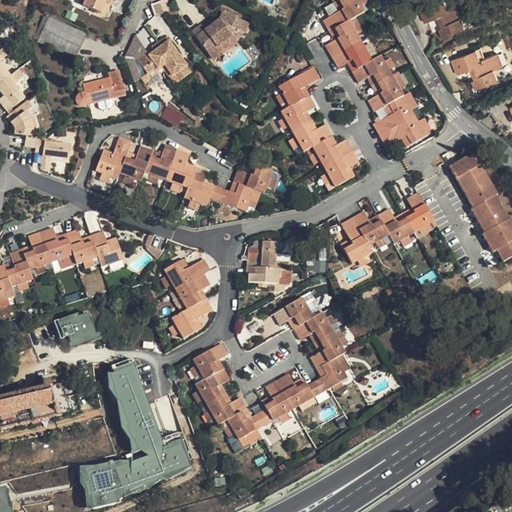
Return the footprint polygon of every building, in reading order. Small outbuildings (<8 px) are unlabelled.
[(84,0),(82,5),(101,13),(106,3),(109,4),(110,0),(84,0)] [(355,18),(364,13),(356,0),(338,0),(333,3),(338,12),(323,21),(329,32),(349,21),(355,18)] [(356,0),(364,13),(370,9),(364,0),(356,0)] [(443,0),(437,0),(419,8),(425,23),(438,17),(436,14),(442,12),(445,19),(439,22),(442,27),(439,28),(443,37),(466,27),(462,18),(471,14),(466,1),(452,7),(447,9),(443,0)] [(449,0),(443,0),(447,9),(452,7),(449,0)] [(326,7),(330,14),(337,11),(333,3),(326,7)] [(192,32),(212,59),(220,53),(223,56),(238,44),(235,40),(232,36),(239,31),(244,33),(248,24),(223,12),(220,19),(211,25),(205,30),(202,26),(201,25),(192,32)] [(438,17),(439,22),(445,19),(442,12),(436,14),(438,17)] [(48,17),(37,40),(76,57),(86,34),(48,17)] [(355,18),(349,21),(357,35),(363,32),(355,18)] [(208,21),(202,26),(205,30),(211,25),(208,21)] [(325,46),(332,57),(360,41),(357,35),(349,21),(329,32),(334,41),(325,46)] [(239,31),(232,36),(235,40),(244,33),(239,31)] [(168,36),(159,43),(171,60),(163,65),(163,66),(164,65),(173,76),(174,75),(179,82),(191,73),(169,42),(171,40),(168,36)] [(332,57),(338,69),(347,63),(352,72),(371,61),(368,56),(364,48),(360,41),(332,57)] [(147,53),(138,59),(140,64),(148,74),(154,70),(155,72),(163,66),(163,65),(171,60),(159,43),(152,48),(153,49),(153,50),(155,52),(149,56),(147,53)] [(374,53),(369,44),(364,48),(368,56),(374,53)] [(0,83),(10,76),(0,63),(0,60),(9,54),(4,47),(0,50),(0,83)] [(480,48),(476,50),(480,61),(485,59),(480,48)] [(476,50),(452,60),(457,75),(470,69),(469,66),(475,64),(478,71),(472,74),(475,79),(472,80),(476,89),(499,79),(494,69),(504,66),(499,53),(485,59),(480,61),(476,50)] [(371,61),(352,72),(358,84),(367,78),(372,75),(373,78),(368,81),(372,87),(392,76),(380,56),(371,61)] [(395,68),(390,59),(384,62),(389,71),(395,68)] [(470,69),(472,74),(478,71),(475,64),(469,66),(470,69)] [(164,65),(163,66),(163,70),(164,70),(175,85),(179,82),(174,75),(173,76),(164,65)] [(154,70),(148,74),(151,79),(163,70),(163,66),(155,72),(154,70)] [(313,67),(278,87),(282,93),(286,102),(289,108),(309,96),(305,90),(300,93),(299,90),(304,88),(320,79),(313,67)] [(0,98),(0,103),(7,112),(24,99),(13,84),(23,76),(18,70),(0,83),(0,91),(3,96),(0,98)] [(111,88),(122,85),(119,73),(108,75),(109,79),(111,88)] [(400,90),(406,87),(398,73),(392,76),(400,90)] [(392,76),(372,87),(375,94),(381,91),(382,93),(376,96),(368,101),(374,112),(383,108),(403,96),(400,90),(392,76)] [(109,79),(83,85),(85,94),(83,93),(81,93),(79,94),(77,96),(76,99),(76,101),(77,104),(79,106),(81,107),(83,107),(85,106),(88,104),(89,102),(89,100),(90,103),(97,102),(98,108),(102,110),(111,108),(113,105),(111,98),(125,95),(122,85),(111,88),(109,79)] [(286,102),(282,93),(276,97),(280,105),(286,102)] [(403,96),(383,108),(388,116),(373,125),(379,136),(414,117),(411,111),(417,107),(409,93),(403,96)] [(315,107),(309,96),(289,108),(281,113),(284,118),(289,127),(292,132),(311,121),(307,112),(315,107)] [(27,101),(10,114),(14,120),(10,123),(13,127),(14,130),(14,135),(32,137),(33,129),(30,120),(25,113),(32,107),(27,101)] [(160,117),(178,126),(183,114),(166,106),(160,117)] [(10,114),(6,117),(10,123),(14,120),(10,114)] [(386,148),(401,139),(406,136),(407,138),(402,141),(406,148),(425,137),(417,123),(414,117),(379,136),(386,148)] [(289,127),(284,118),(278,122),(283,130),(289,127)] [(431,134),(423,119),(417,123),(425,137),(431,134)] [(300,146),(303,152),(312,147),(332,136),(325,125),(316,130),(311,132),(310,130),(315,127),(311,121),(292,132),(295,138),(300,146)] [(25,136),(24,147),(35,148),(37,138),(32,137),(25,136)] [(332,136),(312,147),(315,153),(320,162),(323,168),(352,152),(345,140),(337,145),(332,136)] [(104,150),(95,172),(109,177),(117,180),(119,174),(127,153),(131,142),(119,137),(113,154),(104,150)] [(37,138),(35,152),(43,153),(40,170),(49,171),(50,158),(68,160),(70,146),(55,144),(56,140),(37,138)] [(295,138),(289,141),(294,150),(300,146),(295,138)] [(159,178),(166,180),(178,150),(165,145),(162,154),(160,160),(157,159),(159,153),(152,151),(144,172),(150,174),(159,178)] [(152,151),(140,147),(136,156),(134,162),(132,161),(134,155),(127,153),(119,174),(125,176),(134,179),(140,182),(144,172),(152,151)] [(190,154),(178,150),(166,180),(172,183),(182,187),(187,189),(196,168),(186,164),(190,154)] [(327,173),(335,188),(354,177),(349,168),(358,163),(352,152),(323,168),(327,173)] [(309,156),(314,165),(320,162),(315,153),(309,156)] [(471,155),(449,167),(473,209),(471,210),(484,234),(482,235),(492,253),(496,251),(503,262),(511,256),(511,222),(510,219),(508,220),(495,196),(497,195),(480,166),(478,167),(471,155)] [(260,193),(264,194),(272,172),(251,164),(247,174),(238,170),(233,182),(254,191),(260,193)] [(187,189),(183,198),(190,201),(199,204),(205,207),(209,198),(213,185),(206,183),(204,188),(201,187),(204,182),(207,172),(196,168),(187,189)] [(109,177),(95,172),(93,177),(107,183),(109,177)] [(327,173),(321,177),(328,191),(335,188),(327,173)] [(150,174),(147,181),(157,185),(159,178),(150,174)] [(125,176),(122,182),(132,186),(134,179),(125,176)] [(266,188),(272,191),(276,181),(270,179),(266,188)] [(209,198),(246,212),(248,206),(254,191),(233,182),(231,189),(236,191),(235,194),(230,192),(213,185),(209,198)] [(170,189),(179,193),(182,187),(172,183),(170,189)] [(254,191),(248,206),(254,208),(260,193),(254,191)] [(409,210),(403,214),(414,233),(419,230),(428,225),(434,222),(417,193),(406,200),(411,209),(414,214),(412,215),(409,210)] [(190,201),(188,207),(197,211),(199,204),(190,201)] [(388,236),(393,244),(400,241),(408,236),(414,233),(403,214),(396,217),(399,222),(397,224),(394,219),(389,209),(378,216),(388,236)] [(363,212),(352,219),(368,247),(374,243),(383,239),(388,236),(378,216),(371,220),(374,225),(371,226),(369,221),(363,212)] [(368,247),(352,219),(341,225),(349,240),(352,245),(350,246),(347,241),(340,245),(351,265),(357,261),(366,257),(372,253),(368,247)] [(419,230),(422,236),(431,232),(428,225),(419,230)] [(73,255),(66,234),(59,236),(60,242),(58,242),(56,237),(53,228),(40,232),(51,263),(58,260),(67,257),(73,255)] [(98,258),(91,236),(81,240),(78,229),(66,234),(73,255),(76,265),(82,263),(98,258)] [(44,265),(51,263),(40,232),(28,236),(31,245),(21,249),(29,270),(35,268),(44,265)] [(100,264),(101,267),(107,265),(123,260),(116,238),(106,242),(103,232),(91,236),(98,258),(100,264)] [(400,241),(403,247),(412,243),(408,236),(400,241)] [(374,243),(378,250),(387,245),(383,239),(374,243)] [(248,248),(246,267),(288,270),(289,255),(276,254),(277,243),(262,242),(262,249),(248,248)] [(149,246),(146,250),(157,260),(162,251),(149,246)] [(29,270),(21,249),(9,253),(13,262),(4,266),(11,287),(17,285),(26,282),(33,280),(29,270)] [(58,260),(60,267),(69,264),(67,257),(58,260)] [(357,261),(360,267),(369,262),(366,257),(357,261)] [(82,263),(85,269),(100,264),(98,258),(82,263)] [(183,259),(164,270),(167,276),(172,284),(175,290),(204,274),(210,271),(203,259),(188,268),(183,259)] [(107,265),(109,271),(125,266),(123,260),(107,265)] [(35,268),(37,275),(47,271),(44,265),(35,268)] [(0,301),(8,299),(14,297),(11,287),(4,266),(0,266),(0,301)] [(288,270),(246,267),(246,275),(248,275),(248,283),(258,283),(266,284),(277,285),(287,285),(290,282),(291,271),(288,270)] [(204,274),(175,290),(179,296),(184,305),(187,310),(206,299),(202,293),(197,296),(196,293),(201,290),(210,285),(204,274)] [(167,276),(161,279),(166,288),(172,284),(167,276)] [(17,285),(19,292),(29,288),(26,282),(17,285)] [(179,296),(172,300),(177,308),(184,305),(179,296)] [(305,304),(302,298),(273,314),(280,326),(289,321),(294,318),(296,320),(290,323),(294,329),(313,318),(310,313),(305,304)] [(8,299),(0,301),(0,307),(9,304),(8,299)] [(187,310),(171,319),(175,325),(180,333),(183,339),(202,328),(199,321),(194,324),(192,322),(197,319),(213,310),(206,299),(187,310)] [(316,309),(311,301),(305,304),(310,313),(316,309)] [(94,332),(87,312),(77,315),(76,314),(58,320),(64,336),(68,335),(70,342),(67,343),(68,347),(100,337),(98,331),(94,332)] [(313,318),(294,329),(300,340),(309,335),(314,344),(333,333),(330,327),(325,319),(322,313),(313,318)] [(336,324),(332,315),(325,319),(330,327),(336,324)] [(175,325),(169,328),(174,337),(180,333),(175,325)] [(337,338),(333,333),(314,344),(318,351),(323,348),(324,350),(319,353),(310,358),(316,369),(336,359),(342,355),(345,353),(341,347),(337,338)] [(347,344),(343,335),(337,338),(341,347),(347,344)] [(221,344),(193,360),(196,366),(201,375),(204,380),(224,369),(219,360),(227,355),(221,344)] [(342,355),(336,359),(344,373),(350,369),(342,355)] [(321,378),(307,386),(313,398),(331,387),(341,382),(347,378),(344,373),(336,359),(316,369),(320,376),(325,373),(326,375),(321,378)] [(162,447),(131,363),(107,373),(130,453),(139,450),(145,455),(131,460),(123,459),(77,465),(77,487),(6,498),(2,485),(0,485),(0,511),(71,511),(86,508),(120,499),(137,489),(146,488),(159,477),(163,479),(188,466),(179,441),(162,447)] [(196,366),(190,369),(195,378),(201,375),(196,366)] [(230,380),(224,369),(204,380),(195,385),(198,391),(203,400),(206,405),(226,394),(223,388),(218,390),(216,388),(221,385),(230,380)] [(288,374),(277,381),(293,409),(299,406),(308,401),(313,398),(307,386),(302,378),(293,383),(288,374)] [(369,380),(363,377),(360,383),(366,386),(369,380)] [(43,387),(0,397),(0,429),(81,410),(77,393),(65,396),(61,383),(51,386),(50,381),(42,383),(43,387)] [(252,418),(248,419),(255,431),(278,418),(286,413),(293,409),(277,381),(265,387),(270,396),(261,401),(266,409),(252,418)] [(331,387),(334,392),(343,386),(341,382),(331,387)] [(198,391),(192,394),(197,403),(203,400),(198,391)] [(230,401),(226,394),(206,405),(210,411),(214,419),(218,425),(227,420),(246,409),(240,398),(231,403),(227,406),(225,404),(230,401)] [(302,412),(311,407),(308,401),(299,406),(302,412)] [(250,415),(246,409),(227,420),(230,426),(235,434),(238,440),(239,440),(246,436),(255,431),(248,419),(246,421),(245,418),(250,415)] [(210,411),(204,414),(209,423),(214,419),(210,411)] [(278,418),(282,424),(290,419),(286,413),(278,418)] [(342,414),(336,419),(339,424),(346,419),(342,414)] [(230,426),(224,429),(229,438),(235,434),(230,426)] [(239,440),(243,447),(251,442),(246,436),(239,440)]
